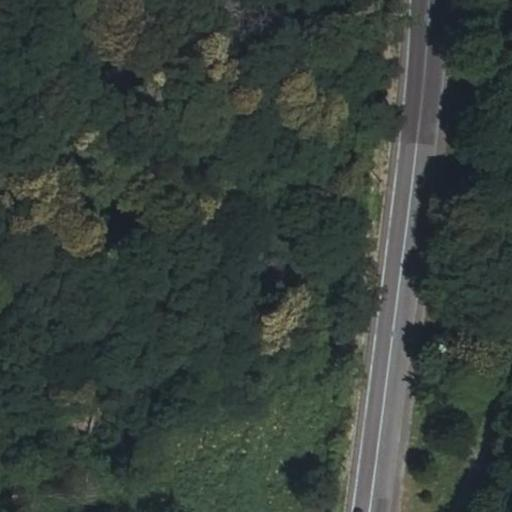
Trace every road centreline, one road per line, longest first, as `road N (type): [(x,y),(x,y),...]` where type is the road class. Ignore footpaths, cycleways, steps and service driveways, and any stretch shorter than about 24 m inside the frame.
road 1 (tertiary): [(423,0),(415,144),(370,511)]
road 2 (residential): [(460,511),(511,390)]
